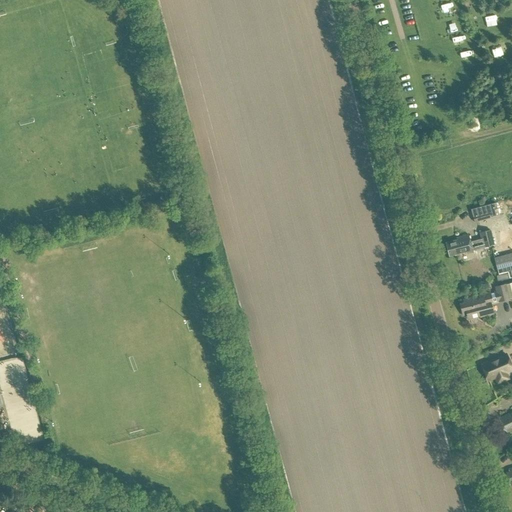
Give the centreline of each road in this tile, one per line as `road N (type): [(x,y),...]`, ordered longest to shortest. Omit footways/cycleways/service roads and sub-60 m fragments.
road 1 (tertiary): [(490,511),(353,0)]
road 2 (unclassified): [(140,511),(0,459)]
road 3 (track): [(395,155),(511,126)]
